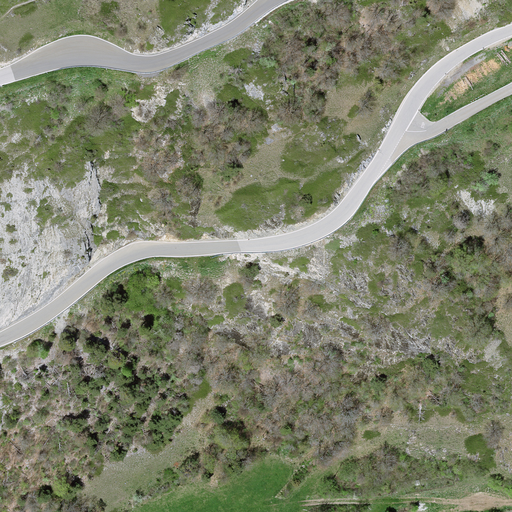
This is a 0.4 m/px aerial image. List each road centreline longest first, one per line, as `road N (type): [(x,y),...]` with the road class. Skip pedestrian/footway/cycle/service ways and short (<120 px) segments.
road 1 (tertiary): [(398,129),(351,202),(316,231),(267,244),(132,252),(0,339)]
road 2 (tertiary): [(0,78),(89,60),(164,60),(234,28),(272,0)]
road 3 (tertiary): [(511,31),(450,61),(423,86),(398,129)]
road 4 (tertiary): [(511,88),(438,127),(398,129)]
